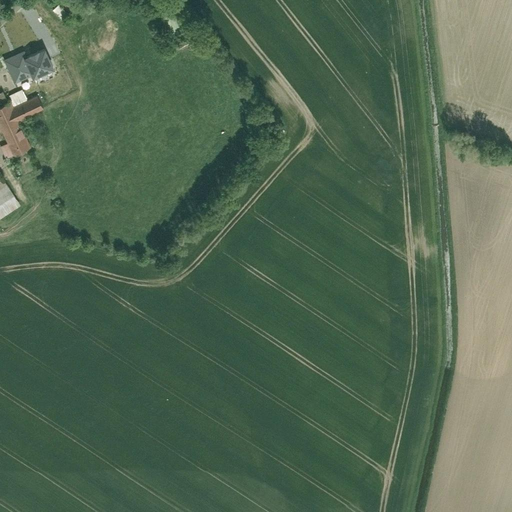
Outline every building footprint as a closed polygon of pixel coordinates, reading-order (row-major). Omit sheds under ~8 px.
[(68,0),(61,7),(70,16),(76,9),(68,0)] [(55,2),(49,8),(61,20),(67,15),(55,2)] [(4,49),(17,81),(27,77),(14,45),(4,49)] [(42,111),(33,91),(0,105),(0,133),(9,154),(29,146),(18,121),(42,111)] [(0,216),(16,205),(0,182),(0,216)]
